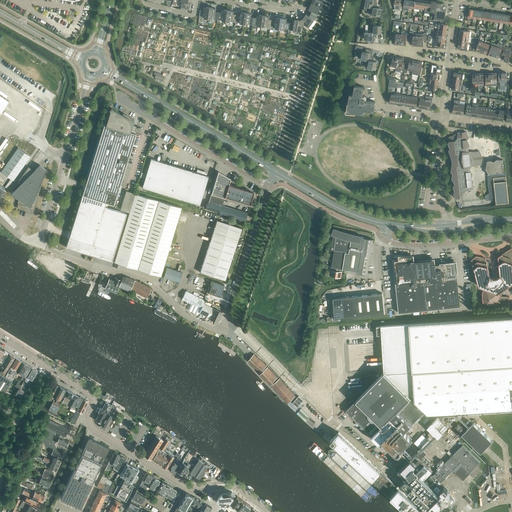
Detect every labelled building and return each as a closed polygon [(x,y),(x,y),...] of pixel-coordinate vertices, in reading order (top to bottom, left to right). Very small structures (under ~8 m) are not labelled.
[(190,9),(191,4),(188,3),(188,0),(181,0),(181,1),(183,2),(181,7),(181,9),(185,10),(185,8),(190,9)] [(392,0),(395,10),(400,10),(401,6),(402,6),(402,0),(392,0)] [(431,1),(432,2),(430,11),(435,12),(435,13),(434,17),(434,20),(444,22),(445,19),(446,14),(445,14),(446,9),(445,9),(441,4),(441,3),(436,2),(431,1)] [(318,13),(320,7),(310,3),(309,7),(309,9),(313,11),(312,14),(319,18),(319,17),(320,14),(318,13)] [(200,11),(199,17),(208,18),(210,7),(206,7),(204,7),(203,11),(200,11)] [(210,7),(208,18),(217,20),(218,13),(215,13),(216,9),(214,9),(214,8),(210,7)] [(367,14),(377,15),(380,16),(381,8),(378,8),(376,8),(369,7),(368,7),(367,14)] [(218,13),(217,20),(226,21),(228,10),(224,9),(224,10),(222,10),(221,14),(218,13)] [(226,21),(235,22),(236,16),(233,16),(233,11),(231,11),(231,10),(228,10),(226,21)] [(236,16),(235,22),(244,24),(245,12),(242,12),(241,12),(239,12),(239,16),(236,16)] [(249,13),(245,12),(244,24),(253,25),(253,19),(250,18),(251,14),(249,14),(249,13)] [(252,27),(255,27),(256,25),(261,26),(263,15),(259,14),(259,15),(257,15),(256,19),(253,19),(253,25),(252,27)] [(302,18),(301,19),(302,19),(300,20),(303,27),(305,26),(309,28),(314,20),(316,21),(318,18),(319,18),(312,14),(310,17),(306,14),(305,15),(304,15),(302,18)] [(68,27),(71,22),(58,15),(56,20),(68,27)] [(267,27),(267,29),(270,29),(271,21),(268,21),(269,16),(267,16),(263,15),(261,26),(267,27)] [(273,28),(279,29),(281,16),(277,16),(277,18),(275,17),(274,22),(271,21),(270,29),(273,30),(273,28)] [(287,18),(284,18),(285,17),(281,16),(279,29),(285,30),(285,32),(288,32),(289,24),(286,23),(287,18)] [(301,28),(303,27),(300,20),(298,21),(299,20),(295,20),(293,20),(292,24),(289,24),(288,32),(291,32),(291,30),(301,32),(301,28)] [(369,25),(368,32),(369,32),(376,33),(376,32),(378,32),(378,33),(381,33),(382,26),(379,26),(379,25),(369,25)] [(365,32),(364,39),(367,40),(367,43),(374,43),(374,36),(376,36),(376,33),(369,32),(368,32),(365,32)] [(400,45),(401,34),(396,34),(396,32),(394,32),(391,40),(395,40),(395,45),(400,45)] [(410,33),(409,41),(412,41),(412,46),(417,46),(418,34),(413,34),(413,32),(410,32),(410,33)] [(406,41),(409,41),(410,33),(406,33),(406,35),(401,34),(400,45),(406,45),(406,41)] [(424,33),(423,34),(418,34),(417,46),(423,46),(423,42),(426,42),(427,33),(424,33)] [(445,41),(435,39),(434,48),(439,48),(439,45),(444,46),(445,41)] [(470,44),(470,42),(459,41),(458,46),(460,47),(460,50),(467,50),(468,44),(470,44)] [(476,51),(481,53),(484,43),(479,41),(476,51)] [(484,43),(481,53),(486,55),(489,45),(484,43)] [(488,55),(493,57),(497,47),(491,45),(488,55)] [(503,51),(501,58),(503,59),(503,60),(508,62),(510,56),(511,57),(511,48),(506,46),(506,47),(505,51),(503,50),(503,51)] [(497,47),(493,57),(498,59),(502,49),(497,47)] [(361,59),(364,60),(364,59),(365,60),(365,59),(372,61),(373,58),(372,58),(371,58),(373,51),(366,49),(365,52),(363,51),(361,59)] [(389,57),(390,63),(391,64),(391,66),(396,67),(398,57),(393,55),(393,58),(389,57)] [(401,70),(404,71),(406,63),(403,62),(404,58),(398,57),(396,67),(395,70),(401,71),(401,70)] [(372,69),(375,69),(377,62),(374,61),(373,62),(372,62),(372,61),(365,59),(365,60),(364,59),(364,60),(362,66),(372,69)] [(407,73),(407,71),(407,70),(413,71),(415,61),(410,59),(409,64),(406,63),(404,71),(404,72),(407,73)] [(421,75),(422,67),(420,66),(421,62),(415,61),(413,71),(412,74),(420,76),(421,75)] [(431,65),(430,73),(439,74),(440,68),(436,68),(436,65),(431,64),(431,65)] [(453,78),(462,79),(464,72),(459,70),(458,73),(454,72),(453,78)] [(155,78),(163,81),(165,76),(157,73),(155,78)] [(500,87),(505,87),(509,78),(508,78),(508,79),(506,78),(506,73),(501,73),(501,74),(498,74),(499,86),(500,86),(500,87)] [(454,89),(454,91),(460,92),(461,90),(463,91),(464,85),(462,85),(452,83),(451,89),(454,89)] [(365,110),(374,112),(375,102),(365,101),(365,99),(365,97),(362,97),(364,87),(355,86),(353,95),(350,94),(349,98),(348,103),(347,103),(346,110),(348,113),(355,114),(355,113),(364,114),(365,110)] [(0,113),(9,101),(0,94),(0,113)] [(427,109),(429,110),(430,106),(432,106),(433,97),(426,96),(425,98),(424,108),(427,108),(427,109)] [(31,101),(30,103),(41,111),(42,109),(31,101)] [(69,238),(66,247),(112,261),(126,213),(105,207),(106,203),(111,204),(114,205),(114,204),(120,186),(135,134),(131,133),(130,133),(131,129),(131,128),(131,127),(131,126),(131,125),(131,124),(131,123),(131,122),(130,121),(129,120),(129,119),(128,118),(127,117),(126,117),(125,116),(122,114),(111,108),(106,124),(104,124),(100,136),(87,179),(87,181),(86,184),(84,190),(82,195),(71,232),(69,238)] [(467,140),(468,138),(466,132),(460,133),(458,132),(458,133),(458,136),(453,138),(452,136),(450,137),(448,139),(449,142),(448,143),(450,149),(449,150),(452,159),(452,161),(453,163),(451,172),(453,173),(452,179),(454,181),(455,184),(455,185),(453,187),(455,192),(454,193),(456,198),(462,197),(464,192),(467,190),(472,189),(472,187),(473,180),(472,173),(470,171),(470,167),(478,165),(481,165),(482,158),(479,151),(477,152),(468,151),(468,147),(469,146),(467,140)] [(18,148),(1,172),(13,181),(30,156),(18,148)] [(493,158),(488,158),(486,159),(485,164),(488,171),(497,169),(503,170),(503,168),(501,157),(495,157),(493,158)] [(200,205),(208,176),(151,159),(142,188),(200,205)] [(17,208),(33,213),(41,185),(40,185),(46,169),(40,165),(31,173),(26,170),(29,166),(28,166),(12,190),(14,191),(11,194),(20,200),(18,204),(18,203),(17,208)] [(254,194),(248,191),(247,190),(246,190),(245,191),(229,185),(232,179),(218,171),(209,201),(208,201),(206,208),(220,212),(222,206),(225,197),(249,206),(254,194)] [(488,186),(489,190),(490,193),(486,196),(486,200),(495,200),(496,204),(508,203),(505,173),(499,172),(488,174),(488,186)] [(115,262),(115,263),(161,276),(181,207),(126,191),(121,210),(130,213),(115,262)] [(247,213),(222,206),(220,212),(245,220),(247,213)] [(225,280),(243,228),(217,220),(200,272),(225,280)] [(334,251),(331,267),(343,269),(356,271),(356,273),(367,275),(373,239),(363,237),(363,235),(355,233),(351,232),(346,230),(340,229),(335,227),(332,234),(333,234),(331,250),(334,251)] [(504,304),(510,302),(509,297),(501,296),(501,291),(511,283),(511,247),(511,248),(498,257),(500,275),(498,276),(497,274),(495,274),(493,274),(492,277),(490,276),(485,258),(476,256),(471,260),(478,286),(484,288),(482,293),(483,303),(489,305),(499,302),(504,304)] [(435,259),(414,261),(413,261),(413,256),(397,254),(398,259),(393,259),(398,313),(460,307),(456,273),(458,273),(456,261),(440,263),(440,264),(435,265),(435,259)] [(164,277),(179,282),(182,272),(167,267),(164,277)] [(341,278),(343,269),(331,267),(330,276),(341,278)] [(121,280),(119,286),(130,291),(130,290),(146,298),(151,289),(135,280),(126,276),(123,277),(121,280)] [(121,280),(115,277),(114,281),(109,279),(105,287),(116,292),(119,286),(121,280)] [(211,280),(207,292),(220,297),(224,285),(211,280)] [(218,322),(222,312),(204,303),(205,300),(186,291),(182,299),(201,309),(199,313),(210,318),(218,322)] [(335,318),(384,313),(382,293),(333,298),(335,318)] [(158,298),(153,307),(158,308),(163,300),(158,298)] [(153,313),(175,324),(177,320),(155,309),(153,313)] [(356,400),(354,399),(347,405),(349,407),(346,411),(371,436),(379,443),(382,440),(396,454),(397,452),(407,461),(398,471),(405,477),(397,485),(380,470),(380,471),(379,470),(339,432),(336,435),(333,432),(330,435),(333,438),(330,441),(370,479),(371,478),(372,480),(375,484),(374,485),(378,488),(379,487),(390,497),(407,511),(422,511),(420,510),(422,508),(419,505),(422,502),(431,511),(433,511),(450,495),(439,484),(460,463),(462,464),(455,472),(463,480),(470,472),(480,462),(463,445),(453,455),(452,455),(444,464),(442,466),(441,466),(432,476),(429,473),(432,470),(420,458),(427,452),(425,451),(432,444),(431,442),(436,437),(438,438),(443,433),(442,433),(447,428),(437,418),(432,423),(427,428),(434,435),(416,453),(415,453),(409,459),(399,450),(411,438),(404,431),(424,412),(427,415),(511,409),(511,317),(376,326),(377,334),(381,334),(384,372),(356,400)] [(0,390),(4,393),(12,380),(5,376),(0,372),(0,369),(10,353),(4,350),(0,347),(0,390)] [(0,369),(0,372),(5,376),(16,357),(10,353),(0,369)] [(248,361),(261,372),(267,365),(254,354),(248,361)] [(22,361),(16,357),(5,376),(12,380),(14,377),(17,371),(16,371),(22,361)] [(21,375),(27,364),(23,362),(17,371),(14,377),(18,379),(20,375),(21,375)] [(15,386),(18,388),(31,367),(27,364),(21,375),(15,386)] [(26,376),(24,380),(19,388),(14,395),(20,399),(23,393),(24,394),(32,382),(30,382),(30,380),(30,379),(32,380),(38,371),(34,369),(35,369),(32,367),(31,367),(26,376)] [(268,367),(260,374),(270,385),(278,377),(268,367)] [(371,385),(377,378),(375,377),(369,384),(371,385)] [(295,396),(292,393),(279,379),(271,385),(287,403),(295,396)] [(39,407),(46,411),(59,386),(53,383),(45,396),(41,403),(39,407)] [(60,386),(47,410),(55,415),(61,402),(67,390),(65,389),(60,386)] [(68,390),(67,390),(61,402),(66,404),(67,403),(71,405),(73,406),(79,397),(78,396),(74,394),(68,390)] [(298,396),(292,403),(297,407),(301,402),(303,400),(299,396),(298,396)] [(73,409),(76,410),(80,412),(82,413),(84,410),(87,403),(88,402),(83,398),(83,399),(79,397),(73,409)] [(99,413),(96,420),(100,422),(111,405),(106,402),(106,401),(103,399),(101,403),(104,405),(102,408),(100,407),(98,412),(99,413)] [(100,425),(100,426),(104,429),(104,428),(106,428),(108,429),(115,418),(115,417),(112,416),(117,407),(112,404),(100,424),(100,425)] [(310,417),(301,409),(297,414),(305,422),(310,417)] [(54,449),(56,449),(56,448),(54,443),(53,442),(54,441),(53,440),(52,438),(55,432),(60,434),(64,436),(65,437),(66,434),(68,434),(69,432),(67,432),(69,429),(50,420),(39,442),(54,449)] [(492,441),(473,423),(461,434),(481,453),(492,441)] [(64,436),(60,434),(58,437),(59,438),(57,443),(66,447),(68,442),(64,439),(63,438),(64,436)] [(144,454),(151,459),(163,440),(156,435),(144,454)] [(93,440),(89,438),(61,498),(80,507),(109,448),(98,442),(94,440),(93,440)] [(156,462),(162,466),(165,461),(162,466),(166,469),(174,458),(174,457),(169,454),(168,453),(168,454),(163,451),(169,441),(166,438),(152,460),(156,462)] [(56,449),(54,449),(51,454),(56,456),(56,457),(61,459),(63,455),(62,454),(61,454),(62,452),(56,449)] [(111,465),(114,466),(119,455),(120,455),(114,452),(104,472),(103,475),(106,476),(111,465)] [(43,461),(50,464),(51,462),(43,459),(34,455),(33,457),(43,461)] [(126,459),(119,455),(114,466),(113,468),(119,471),(126,459)] [(52,460),(51,462),(58,466),(59,464),(61,460),(53,457),(52,460)] [(190,473),(199,479),(208,467),(199,459),(190,473)] [(183,460),(179,466),(176,470),(182,474),(185,476),(189,470),(192,465),(183,460)] [(51,462),(50,464),(48,468),(56,471),(57,467),(58,467),(58,466),(51,462)] [(179,466),(174,462),(169,470),(174,473),(176,470),(179,466)] [(113,494),(126,501),(134,485),(130,483),(131,482),(132,481),(133,480),(135,478),(134,477),(138,469),(133,466),(127,463),(120,475),(124,477),(118,487),(117,486),(113,494)] [(45,478),(51,481),(54,475),(53,474),(54,473),(47,469),(46,471),(44,470),(42,475),(45,477),(45,478)] [(132,499),(131,500),(136,504),(137,502),(141,504),(145,496),(142,494),(153,476),(152,476),(151,475),(146,472),(146,473),(142,479),(143,479),(136,491),(132,499)] [(23,485),(31,488),(33,485),(25,481),(27,478),(24,476),(20,483),(23,485)] [(104,485),(105,483),(108,478),(102,476),(99,482),(104,485)] [(153,476),(147,486),(154,490),(152,493),(155,494),(157,490),(162,482),(159,480),(157,479),(153,476),(153,477),(153,476)] [(43,484),(48,487),(51,481),(42,477),(39,482),(38,481),(39,480),(36,479),(35,481),(42,485),(43,484)] [(110,485),(105,483),(104,485),(99,482),(97,486),(102,488),(102,490),(107,492),(110,485)] [(162,482),(157,490),(163,494),(161,496),(164,498),(166,495),(167,496),(171,499),(176,491),(172,488),(166,484),(162,482)] [(24,490),(23,493),(41,502),(44,495),(36,491),(34,495),(31,494),(32,492),(25,488),(24,490)] [(99,490),(97,495),(100,496),(102,497),(104,498),(104,499),(108,501),(109,498),(105,496),(106,493),(99,490)] [(222,493),(217,500),(224,506),(231,496),(232,497),(235,494),(234,493),(232,491),(222,493)] [(194,496),(186,492),(177,507),(185,511),(194,496)] [(24,501),(38,508),(41,503),(27,496),(24,501)] [(235,499),(231,504),(240,511),(247,511),(251,507),(237,496),(235,499)] [(15,497),(9,508),(17,511),(30,511),(27,511),(28,510),(26,510),(25,511),(20,511),(16,510),(20,500),(15,497)] [(190,504),(195,507),(199,500),(194,497),(192,501),(190,504)] [(110,500),(108,502),(119,507),(121,503),(115,499),(113,502),(110,500)] [(95,500),(93,505),(96,506),(99,508),(101,508),(101,507),(100,507),(100,506),(101,504),(102,503),(95,500)] [(199,500),(195,507),(200,510),(204,503),(199,500)] [(131,501),(129,505),(137,510),(139,505),(131,501)] [(111,506),(110,509),(116,511),(119,507),(108,502),(107,504),(111,506)] [(205,503),(199,511),(208,511),(212,507),(205,503)]
